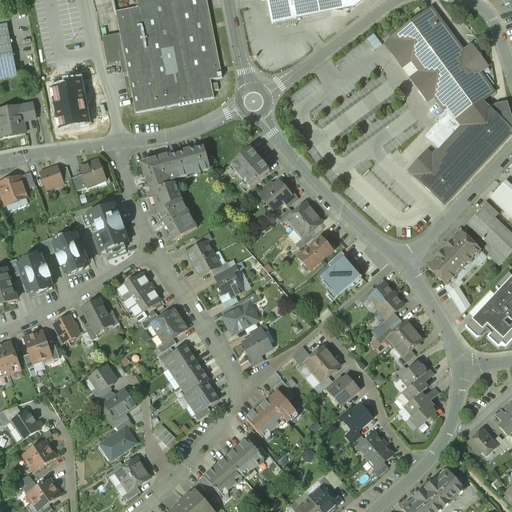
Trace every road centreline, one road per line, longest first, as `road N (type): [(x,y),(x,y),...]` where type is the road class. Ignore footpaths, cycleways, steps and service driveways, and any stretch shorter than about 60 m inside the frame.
road 1 (residential): [(134,511),(230,418),(237,392),(228,362),(154,248)]
road 2 (residential): [(254,103),(298,168),(402,264)]
road 3 (residential): [(376,511),(442,443),(463,364)]
road 4 (residential): [(154,248),(0,334)]
road 5 (residential): [(254,103),(393,0)]
road 6 (residential): [(511,154),(402,264)]
road 7 (residential): [(112,147),(254,103)]
